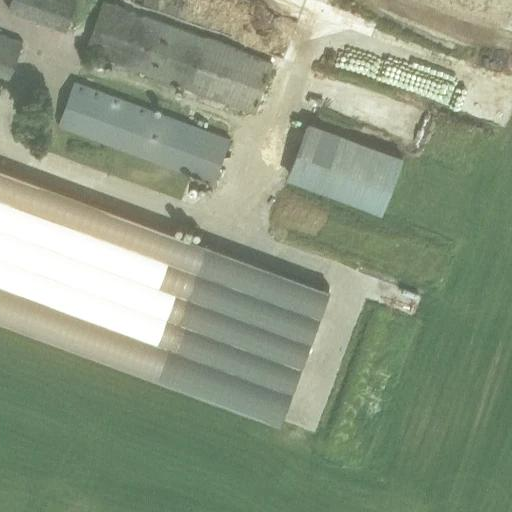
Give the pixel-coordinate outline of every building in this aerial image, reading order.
[(11,0),(9,9),(67,31),(77,0),(11,0)] [(86,48),(254,110),(272,62),(103,0),(86,48)] [(0,73),(9,77),(23,41),(0,32),(0,73)] [(59,123),(214,180),(230,138),(74,80),(59,123)] [(382,212),(404,154),(312,120),(291,178),(382,212)] [(0,317),(159,376),(208,241),(0,164),(0,317)] [(179,363),(170,379),(189,389),(198,373),(179,363)]
